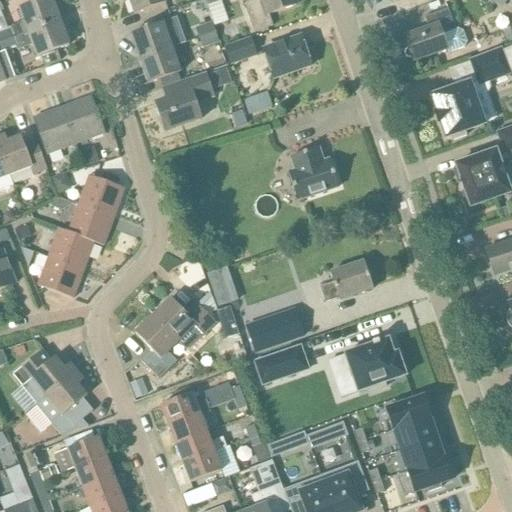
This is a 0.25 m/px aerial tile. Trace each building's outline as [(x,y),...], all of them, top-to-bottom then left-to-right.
[(24,23),(0,31),(0,42),(60,21),(52,0),(40,0),(18,8),(24,23)] [(127,0),(133,14),(166,3),(164,0),(127,0)] [(294,0),(243,0),(245,5),(244,5),(254,32),(272,26),(268,14),(296,4),(294,0)] [(407,58),(411,59),(412,62),(448,49),(449,52),(464,47),(467,42),(463,31),(457,28),(454,29),(447,9),(424,17),(428,28),(403,37),(407,49),(405,51),(405,53),(405,55),(406,57),(407,58)] [(176,18),(130,35),(139,59),(171,47),(184,43),(176,18)] [(60,21),(0,42),(0,54),(9,79),(19,76),(9,49),(16,47),(18,51),(32,46),(36,57),(69,45),(60,21)] [(198,37),(215,31),(212,22),(195,27),(198,37)] [(511,40),(511,26),(502,30),(506,42),(511,40)] [(215,31),(198,37),(201,46),(218,40),(215,31)] [(301,36),(262,49),(272,79),(311,66),(301,36)] [(250,38),(223,47),(230,66),(257,57),(250,38)] [(171,47),(139,59),(147,83),(180,72),(176,60),(184,57),(180,45),(171,48),(171,47)] [(501,48),(468,60),(478,87),(511,74),(501,48)] [(231,83),(226,69),(212,74),(217,89),(231,83)] [(206,72),(162,88),(166,99),(155,102),(165,132),(201,119),(196,104),(214,98),(206,72)] [(483,124),(469,83),(431,96),(436,111),(434,112),(438,123),(440,122),(446,137),(451,136),(452,140),(466,135),(464,131),(483,124)] [(272,107),(267,92),(243,100),(249,116),(272,107)] [(90,97),(62,108),(75,144),(104,133),(90,97)] [(75,144),(62,108),(33,118),(47,155),(75,144)] [(511,126),(495,132),(503,154),(511,151),(511,126)] [(0,136),(0,151),(9,175),(12,185),(36,176),(35,174),(46,170),(34,138),(23,143),(21,136),(7,141),(5,135),(0,136)] [(99,162),(94,147),(81,151),(86,167),(99,162)] [(338,186),(329,159),(322,162),(318,148),(291,156),(295,170),(288,173),(293,187),(299,185),(303,198),(338,186)] [(0,178),(9,175),(0,151),(0,178)] [(495,151),(455,165),(470,206),(510,192),(495,151)] [(71,189),(65,174),(52,179),(58,194),(71,189)] [(89,175),(78,204),(113,217),(124,188),(89,175)] [(75,204),(62,199),(51,206),(64,211),(75,204)] [(58,228),(58,229),(103,245),(113,217),(78,204),(68,232),(58,228)] [(511,226),(511,239),(485,249),(494,275),(511,269),(511,223),(511,224),(511,226)] [(25,225),(13,230),(18,241),(30,236),(25,225)] [(0,243),(9,240),(5,229),(0,231),(0,243)] [(58,229),(48,257),(83,270),(93,243),(103,246),(103,245),(58,229)] [(3,250),(0,251),(0,289),(16,284),(3,250)] [(83,270),(48,257),(37,286),(73,299),(83,270)] [(325,303),(339,299),(339,300),(373,289),(363,261),(330,272),(333,283),(320,287),(325,303)] [(207,276),(218,307),(237,301),(226,269),(207,276)] [(494,300),(511,296),(511,279),(491,284),(494,300)] [(151,317),(176,343),(178,342),(187,351),(215,324),(196,304),(186,314),(170,298),(151,317)] [(229,307),(216,311),(225,339),(238,334),(229,307)] [(247,324),(256,351),(304,335),(296,308),(247,324)] [(176,343),(151,317),(135,333),(151,350),(140,360),(159,379),(176,362),(167,352),(176,343)] [(345,356),(328,362),(334,378),(351,372),(358,392),(370,388),(371,392),(385,387),(384,383),(405,376),(397,354),(393,355),(388,340),(379,343),(378,341),(372,343),(373,345),(345,355),(345,356)] [(253,362),(261,385),(308,370),(300,347),(253,362)] [(36,404),(76,371),(70,364),(65,369),(55,357),(50,361),(41,350),(12,375),(36,404)] [(76,371),(36,404),(35,405),(61,436),(88,426),(82,419),(93,411),(83,399),(87,395),(77,384),(83,379),(76,371)] [(136,401),(148,396),(142,382),(130,386),(136,401)] [(199,413),(233,400),(230,390),(228,386),(204,396),(206,400),(196,404),(191,393),(160,405),(168,425),(199,413)] [(233,400),(242,396),(239,387),(230,390),(233,400)] [(242,396),(233,400),(237,410),(246,407),(242,396)] [(424,396),(385,409),(393,430),(429,418),(431,417),(424,396)] [(168,425),(175,444),(206,432),(199,413),(168,425)] [(429,418),(393,430),(400,450),(436,438),(429,418)] [(347,435),(342,422),(331,426),(336,439),(347,435)] [(248,438),(257,434),(253,425),(244,429),(248,438)] [(362,428),(353,431),(357,443),(366,439),(362,428)] [(175,444),(183,463),(225,447),(222,438),(211,443),(206,432),(175,444)] [(0,450),(9,445),(2,433),(0,434),(0,450)] [(257,434),(248,438),(252,449),(261,445),(257,434)] [(74,469),(106,457),(98,437),(67,449),(74,469)] [(436,438),(400,450),(406,471),(443,458),(436,438)] [(370,451),(366,440),(357,443),(361,454),(370,451)] [(283,452),(279,441),(266,446),(270,457),(283,452)] [(221,471),(214,452),(226,447),(225,447),(183,463),(190,483),(221,471)] [(33,485),(42,481),(31,455),(22,458),(33,485)] [(74,469),(82,488),(113,475),(106,457),(74,469)] [(444,458),(443,458),(406,471),(414,492),(426,488),(427,492),(441,487),(440,483),(452,479),(444,458)] [(256,508),(244,511),(282,511),(290,509),(283,490),(272,461),(249,469),(258,493),(251,495),(256,508)] [(320,475),(333,511),(357,511),(361,511),(353,488),(366,483),(357,461),(320,475)] [(43,482),(58,476),(55,467),(40,473),(43,482)] [(368,472),(372,484),(380,481),(376,470),(368,472)] [(82,488),(89,507),(120,495),(113,475),(82,488)] [(306,511),(333,511),(320,475),(283,490),(290,509),(291,511),(304,507),(306,511)] [(42,481),(33,485),(41,504),(49,500),(42,481)] [(228,481),(220,484),(224,497),(232,494),(228,481)] [(384,492),(380,481),(372,484),(376,495),(384,492)] [(0,502),(3,511),(20,505),(15,493),(0,498),(0,502)] [(199,507),(194,494),(183,498),(188,511),(199,507)] [(127,511),(120,495),(89,507),(91,511),(127,511)] [(20,505),(3,511),(37,511),(33,500),(20,505)] [(49,500),(41,504),(43,511),(54,511),(53,510),(49,500)]
